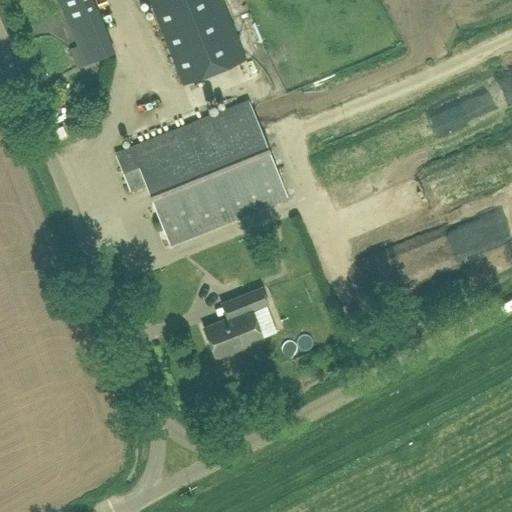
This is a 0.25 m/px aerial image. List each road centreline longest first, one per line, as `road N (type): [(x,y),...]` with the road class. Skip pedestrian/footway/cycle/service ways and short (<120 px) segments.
road 1 (unclassified): [(159,424),(0,29)]
road 2 (unclassified): [(224,454),(511,302)]
